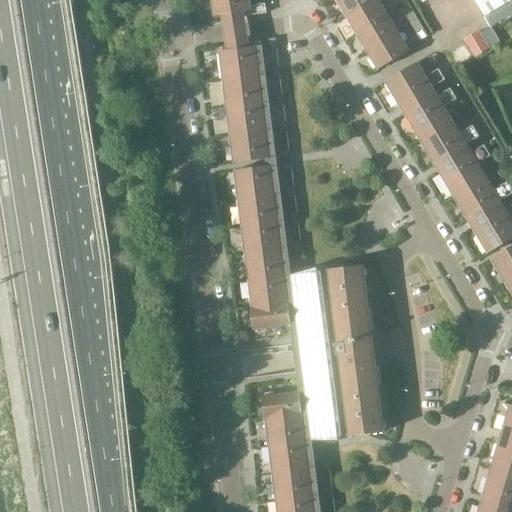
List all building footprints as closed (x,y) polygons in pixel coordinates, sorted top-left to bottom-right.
[(250,15),(267,13),(266,4),(250,6),(248,0),(212,0),(215,16),(222,14),(223,20),(237,18),(236,13),(240,12),(241,18),(244,17),(243,11),(249,11),(250,15)] [(337,0),(347,16),(373,0),(337,0)] [(373,0),(347,16),(358,33),(387,15),(378,0),(373,0)] [(474,0),(484,17),(511,0),(474,0)] [(511,13),(511,0),(484,17),(490,27),(511,13)] [(405,17),(410,25),(419,21),(414,12),(405,17)] [(358,33),(368,51),(398,33),(387,15),(358,33)] [(419,21),(410,25),(415,34),(424,29),(419,21)] [(409,51),(398,33),(368,51),(379,69),(409,51)] [(474,55),(463,37),(450,46),(460,63),(474,55)] [(270,50),(277,49),(275,38),(269,39),(270,50)] [(228,50),(226,50),(221,51),(224,80),(260,75),(256,47),(242,49),(241,43),(228,45),(228,50)] [(420,139),(451,120),(443,107),(457,99),(451,88),(437,97),(432,88),(445,79),(439,69),(426,77),(417,63),(386,81),(420,139)] [(273,79),(280,78),(279,67),(272,68),(273,79)] [(228,107),(264,102),(260,75),(224,80),(228,107)] [(277,106),(284,105),(283,95),(276,96),(277,106)] [(231,134),(267,130),(264,102),(228,107),(231,134)] [(420,139),(454,196),(485,177),(477,164),(491,156),(485,145),(471,153),(466,144),(479,136),(473,126),(459,134),(451,120),(420,139)] [(281,133),(287,133),(286,122),(279,123),(281,133)] [(231,134),(235,163),(271,158),(267,130),(231,134)] [(290,156),(289,149),(279,150),(280,157),(290,156)] [(282,171),(292,170),(291,163),(281,164),(282,171)] [(239,198),(275,194),(272,165),(236,170),(239,198)] [(485,177),(454,196),(489,253),(511,239),(511,221),(511,219),(511,205),(505,210),(499,201),(511,193),(511,190),(507,182),(493,191),(485,177)] [(289,198),(296,197),(294,186),(287,187),(289,198)] [(239,198),(243,226),(279,221),(275,194),(239,198)] [(292,225),(299,224),(298,214),(291,214),(292,225)] [(246,253),(282,249),(279,221),(243,226),(246,253)] [(296,252),(302,251),(301,241),(294,242),(296,252)] [(511,246),(492,258),(511,292),(511,246)] [(246,253),(250,281),(286,276),(282,249),(246,253)] [(286,276),(289,303),(292,324),(297,323),(300,344),(293,345),(297,372),(303,371),(305,391),(300,392),(301,399),(303,413),(306,439),(312,439),(340,441),(343,436),(348,435),(348,436),(384,432),(363,265),(327,270),(327,271),(322,271),(318,268),(291,275),(286,276)] [(251,307),(251,308),(289,303),(286,276),(250,281),(253,307),(251,307)] [(292,324),(289,303),(251,308),(254,330),(292,325),(292,324)] [(262,396),(265,418),(303,413),(301,399),(300,392),(300,391),(262,396)] [(511,405),(492,469),(511,475),(511,405)] [(306,440),(306,439),(303,413),(265,418),(265,419),(267,419),(271,445),(306,440)] [(271,445),(274,472),(310,468),(306,440),(271,445)] [(278,500),(313,495),(310,468),(274,472),(278,500)] [(511,511),(511,475),(492,469),(479,511),(511,511)] [(278,500),(279,511),(315,511),(313,495),(278,500)]
